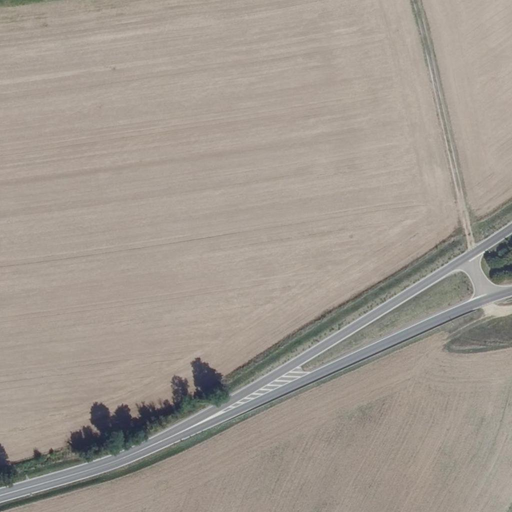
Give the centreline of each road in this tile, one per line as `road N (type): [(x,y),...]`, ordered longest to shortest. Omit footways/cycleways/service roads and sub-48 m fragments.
road 1 (secondary): [(470,254),(175,434)]
road 2 (primary): [(175,434),(488,298)]
road 3 (track): [(470,254),(413,0)]
road 4 (secondary): [(175,434),(0,495)]
